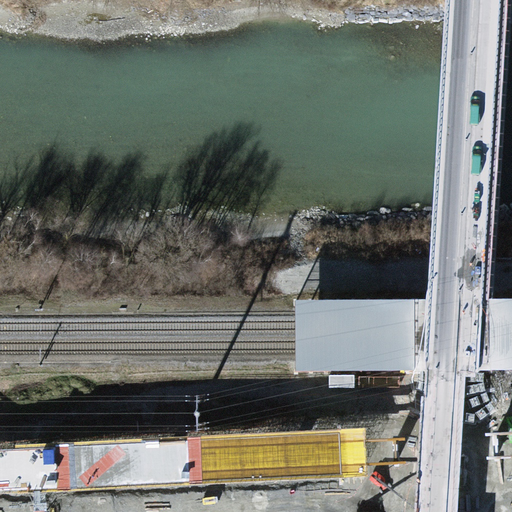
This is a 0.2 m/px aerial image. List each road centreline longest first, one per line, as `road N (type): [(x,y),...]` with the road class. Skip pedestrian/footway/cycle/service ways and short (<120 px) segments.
road 1 (motorway): [(443,442),(0,465)]
road 2 (tertiary): [(443,442),(471,0)]
road 3 (motorway): [(511,499),(270,511)]
